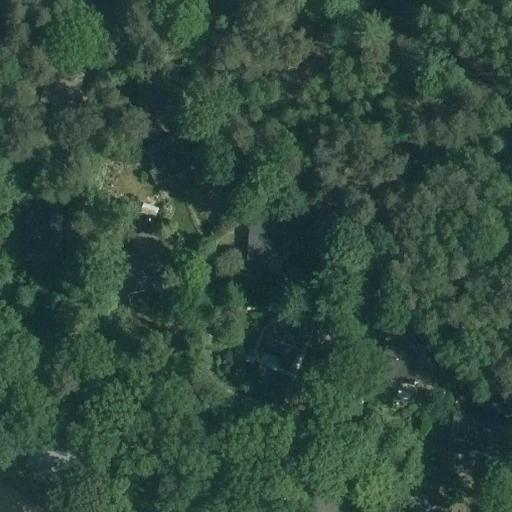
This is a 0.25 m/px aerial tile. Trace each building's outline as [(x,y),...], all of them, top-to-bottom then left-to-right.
[(96,49),(84,45),(81,57),(92,61),(96,49)] [(73,113),(84,73),(72,69),(70,76),(50,70),(40,103),(73,113)] [(185,155),(175,136),(145,151),(155,170),(150,172),(156,185),(197,164),(191,152),(185,155)] [(260,200),(274,194),(269,183),(255,190),(260,200)] [(156,208),(144,204),(141,212),(153,217),(156,208)] [(283,256),(284,225),(264,224),(264,218),(251,217),(249,261),(263,261),(263,256),(283,256)] [(26,255),(30,255),(61,257),(63,219),(52,218),(52,225),(31,224),(28,224),(26,255)] [(125,233),(116,221),(105,230),(115,242),(125,233)] [(151,295),(163,292),(154,248),(142,250),(143,257),(121,261),(123,270),(126,282),(128,294),(150,289),(151,295)] [(115,285),(126,282),(123,270),(113,272),(115,285)] [(224,300),(225,315),(249,313),(247,297),(224,300)] [(292,370),(312,323),(299,317),(294,330),(275,322),(263,352),(282,359),(280,365),(292,370)] [(412,387),(424,345),(411,341),(409,351),(389,345),(380,378),(412,387)] [(448,453),(460,456),(481,461),(480,464),(492,467),(502,425),(503,421),(490,419),(489,422),(488,425),(455,418),(448,453)] [(43,469),(50,440),(34,437),(28,465),(43,469)] [(74,476),(83,441),(71,438),(69,445),(50,440),(43,469),(74,476)] [(327,485),(327,479),(315,480),(316,511),(349,511),(348,484),(327,485)]
